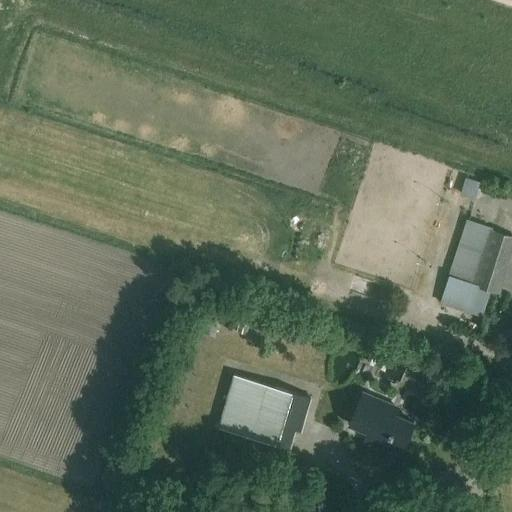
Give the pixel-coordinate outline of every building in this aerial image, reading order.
[(467,196),(483,198),(486,181),(470,178),(467,196)] [(511,255),(511,237),(466,223),(440,303),(483,317),(491,291),(500,294),(511,255)] [(203,329),(222,335),(227,318),(209,312),(203,329)] [(282,345),(322,354),(327,329),(287,320),(282,345)] [(368,359),(363,372),(373,377),(378,366),(392,371),(399,354),(381,346),(375,362),(368,359)] [(283,350),(281,359),(303,365),(306,356),(283,350)] [(201,370),(184,403),(195,409),(212,376),(201,370)] [(236,377),(216,446),(279,463),(284,447),(292,449),(297,431),(301,432),(311,398),(236,377)] [(394,406),(363,392),(349,425),(368,433),(365,440),(400,455),(414,423),(391,413),(394,406)]
